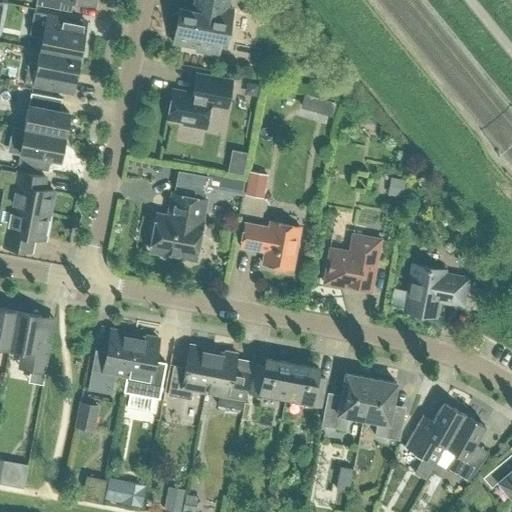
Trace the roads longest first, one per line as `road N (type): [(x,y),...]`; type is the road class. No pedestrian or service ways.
road 1 (residential): [(511,387),(417,344),(90,282)]
road 2 (residential): [(90,282),(143,0)]
